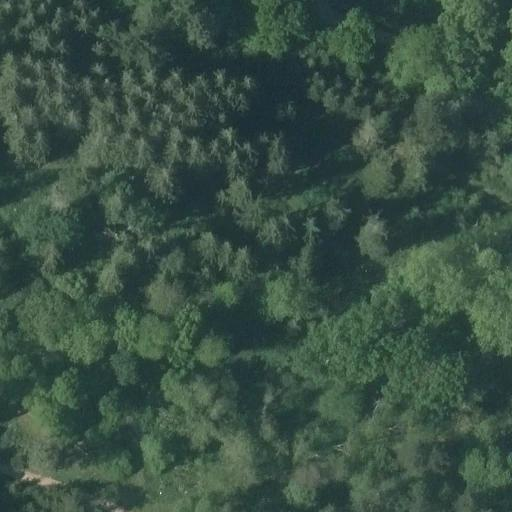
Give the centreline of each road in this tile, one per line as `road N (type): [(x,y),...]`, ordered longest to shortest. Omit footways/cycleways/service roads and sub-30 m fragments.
road 1 (track): [(511,464),(355,279),(261,190),(238,179),(0,159)]
road 2 (track): [(0,79),(246,104),(511,194)]
road 3 (track): [(511,265),(355,279),(206,317),(35,312),(0,319)]
road 4 (track): [(0,170),(72,267),(121,378),(145,451),(147,511)]
road 5 (track): [(511,442),(197,511)]
road 6 (track): [(511,86),(250,0)]
road 7 (track): [(135,511),(0,390)]
road 8 (track): [(119,511),(0,469)]
